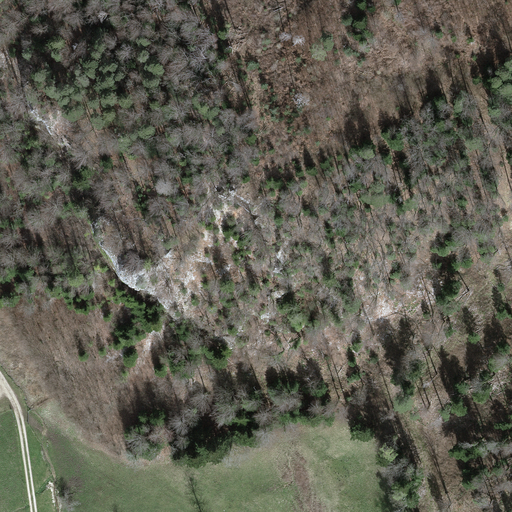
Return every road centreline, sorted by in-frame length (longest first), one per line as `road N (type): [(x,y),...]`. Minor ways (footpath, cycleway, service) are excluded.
road 1 (track): [(381,0),(412,43),(484,111)]
road 2 (track): [(0,376),(18,412),(32,511)]
